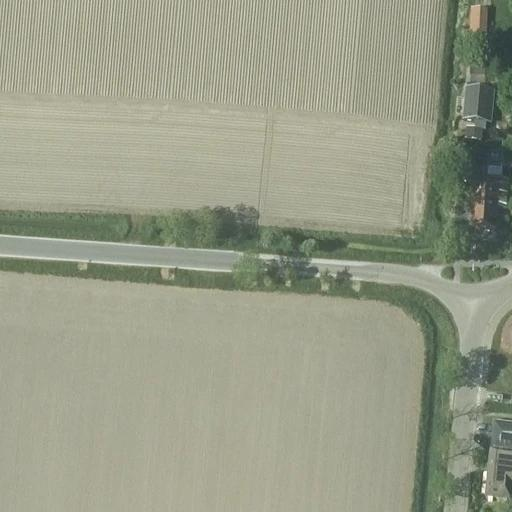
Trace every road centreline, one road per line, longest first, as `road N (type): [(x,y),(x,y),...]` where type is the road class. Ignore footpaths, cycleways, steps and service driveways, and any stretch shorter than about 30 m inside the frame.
road 1 (unclassified): [(0,245),(410,277),(472,306)]
road 2 (tertiary): [(453,511),(472,306)]
